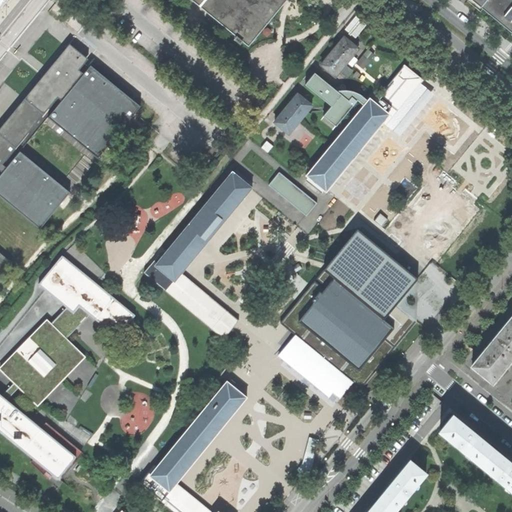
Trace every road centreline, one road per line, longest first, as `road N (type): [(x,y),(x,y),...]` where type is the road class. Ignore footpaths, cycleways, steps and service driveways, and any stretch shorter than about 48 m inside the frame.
road 1 (residential): [(423,363),(368,418),(298,511)]
road 2 (residential): [(300,511),(396,410),(423,363)]
road 3 (residential): [(511,253),(423,363)]
road 4 (residential): [(406,0),(511,86)]
